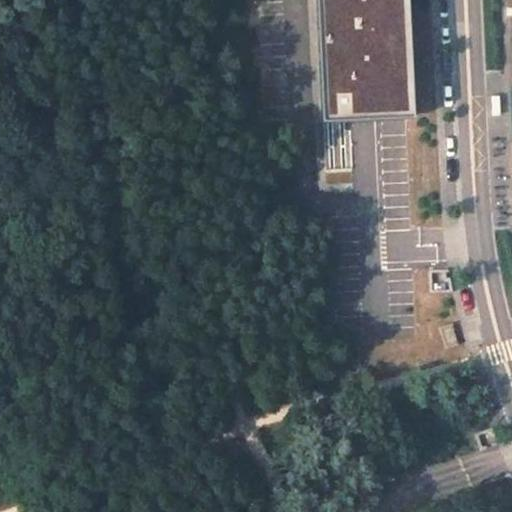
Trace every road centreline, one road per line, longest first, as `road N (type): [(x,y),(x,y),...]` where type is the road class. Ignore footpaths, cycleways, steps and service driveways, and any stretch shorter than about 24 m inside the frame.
road 1 (tertiary): [(511,380),(478,242),(465,0)]
road 2 (unknown): [(511,454),(439,481),(394,511)]
